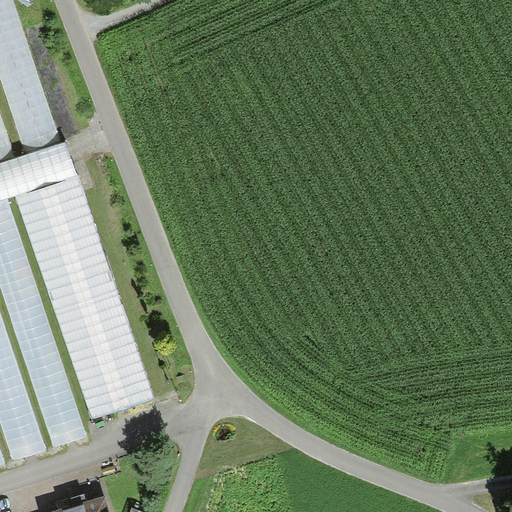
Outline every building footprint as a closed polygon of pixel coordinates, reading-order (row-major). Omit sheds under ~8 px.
[(9,0),(0,0),(0,83),(24,153),(57,141),(9,0)] [(0,157),(11,153),(0,121),(0,157)] [(0,211),(78,186),(66,153),(0,173),(0,211)] [(94,429),(154,408),(77,189),(16,208),(94,429)] [(0,296),(52,449),(84,438),(7,211),(0,213),(0,296)] [(0,429),(12,464),(46,453),(0,322),(0,429)] [(50,508),(50,511),(110,511),(105,493),(50,508)]
